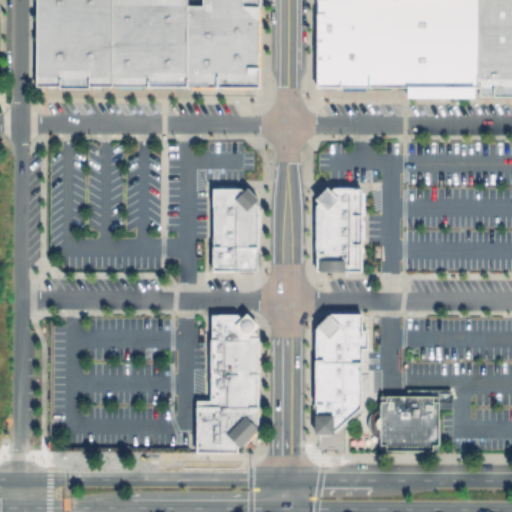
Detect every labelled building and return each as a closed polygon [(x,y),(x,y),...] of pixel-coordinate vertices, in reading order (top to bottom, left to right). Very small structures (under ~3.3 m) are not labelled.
[(114,0),(114,86),(90,86),(90,89),(60,89),(60,85),(37,85),(37,0),(114,0)] [(150,0),(150,86),(114,86),(114,0),(150,0)] [(150,0),(189,0),(189,5),(189,86),(150,86),(150,0)] [(371,86),(409,87),(409,0),(372,0),(372,6),(371,86)] [(409,0),(409,87),(409,97),(478,97),(478,87),(479,87),(479,0),(409,0)] [(511,0),(479,0),(479,87),(483,87),(483,95),(511,95),(511,0)] [(189,5),(204,5),(261,5),(260,86),(189,86),(189,5)] [(341,5),(320,5),(320,86),(341,86),(341,5)] [(341,5),(341,86),(371,86),(372,6),(341,5)] [(243,188),(245,191),(249,187),(261,199),(257,203),(261,207),(261,246),(215,246),(215,188),(243,188)] [(329,187),(317,199),(321,202),(318,204),(318,271),(365,271),(365,187),(329,187)] [(261,246),(260,271),(215,271),(215,246),(261,246)] [(259,334),(255,331),(261,326),(249,313),(243,319),(239,315),(212,315),(212,337),(259,337),(259,334)] [(317,330),(333,313),(365,313),(364,331),(370,331),(370,350),(364,350),(364,362),(317,362),(317,330)] [(211,368),(212,337),(259,337),(261,337),(261,368),(211,368)] [(317,383),(317,362),(364,362),(364,383),(317,383)] [(261,368),(261,401),(211,401),(211,368),(261,368)] [(364,383),(364,404),(317,404),(317,383),(364,383)] [(381,409),(378,410),(373,413),(370,418),(369,424),(370,430),(373,434),(378,438),(381,438),(381,451),(440,452),(440,396),(381,396),(381,409)] [(260,429),(242,449),(239,446),(239,453),(198,453),(198,401),(211,401),(261,401),(260,429)] [(363,409),(336,433),(336,435),(317,434),(317,404),(364,404),(363,409)]
